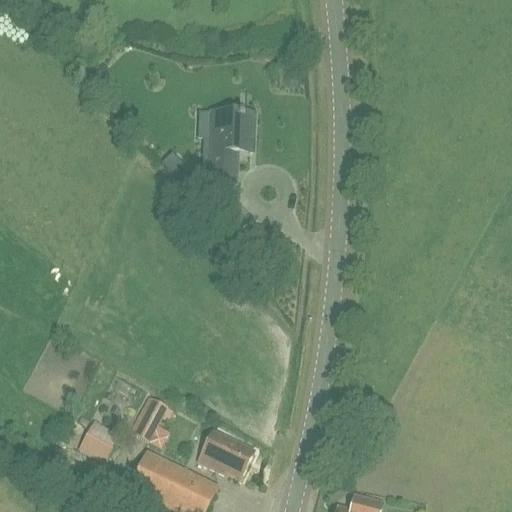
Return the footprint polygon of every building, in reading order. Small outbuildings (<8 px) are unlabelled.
[(177,98),(195,97),(194,87),(177,87),(177,98)] [(253,156),(254,118),(212,116),(209,187),(236,188),(237,156),(253,156)] [(209,185),(209,171),(201,171),(186,170),(185,184),(209,185)] [(150,446),(167,411),(148,401),(130,435),(150,446)] [(105,468),(121,439),(94,425),(78,453),(105,468)] [(241,484),(255,456),(212,434),(196,466),(223,479),(225,476),(241,484)] [(168,511),(207,511),(218,491),(145,456),(128,492),(168,511)] [(337,511),(380,511),(381,507),(354,500),(351,511),(337,511),(338,511),(337,511)]
